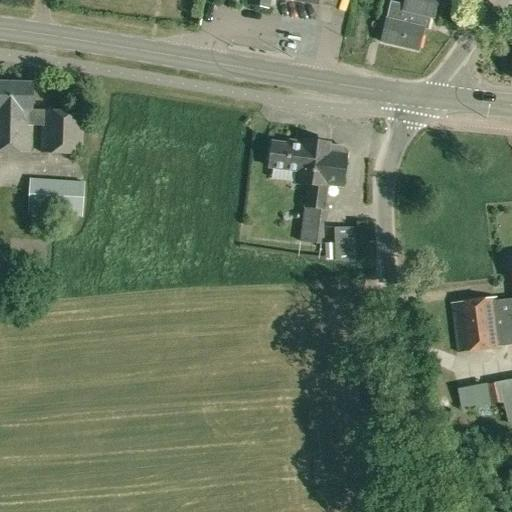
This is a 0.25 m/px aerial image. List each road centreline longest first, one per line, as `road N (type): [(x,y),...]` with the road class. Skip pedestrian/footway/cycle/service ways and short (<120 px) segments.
road 1 (primary): [(434,97),(0,33)]
road 2 (unclassified): [(415,511),(383,182),(398,142),(434,97)]
